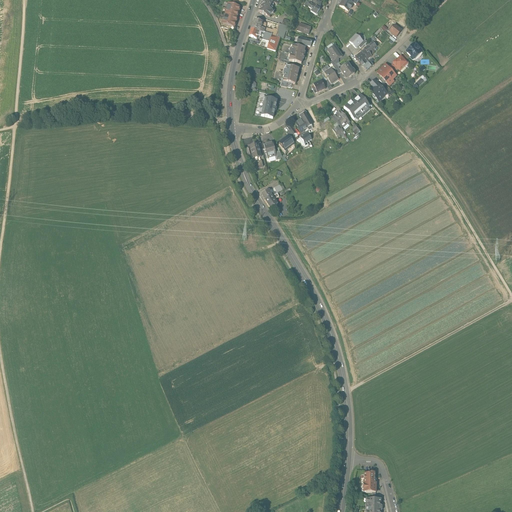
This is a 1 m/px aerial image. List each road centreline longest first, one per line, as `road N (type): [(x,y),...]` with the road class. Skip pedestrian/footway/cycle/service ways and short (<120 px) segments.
road 1 (secondary): [(347,455),(343,381),(328,325),(245,178),(230,121)]
road 2 (track): [(353,83),(435,171),(511,293)]
road 3 (track): [(511,299),(344,390)]
road 4 (track): [(177,112),(116,110),(15,124)]
road 5 (track): [(32,511),(0,352)]
road 6 (track): [(0,251),(15,124)]
road 7 (track): [(15,124),(24,0)]
road 8 (secondary): [(230,121),(232,75),(253,0)]
